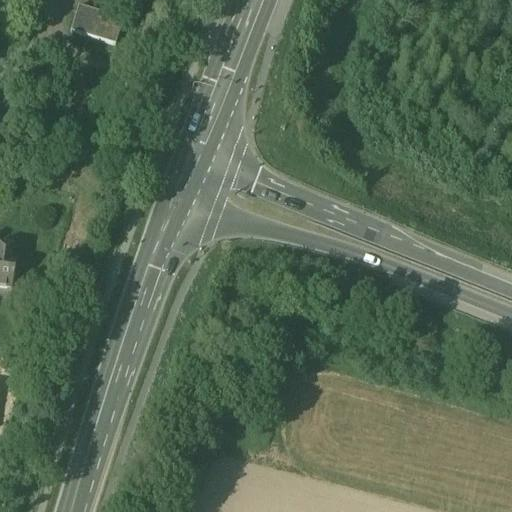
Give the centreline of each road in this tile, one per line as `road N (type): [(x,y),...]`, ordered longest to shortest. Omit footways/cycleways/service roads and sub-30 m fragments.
road 1 (motorway): [(178,207),(358,259),(511,320)]
road 2 (motorway): [(511,297),(190,173)]
road 3 (primary): [(76,511),(178,207)]
road 4 (primary): [(190,173),(256,0)]
